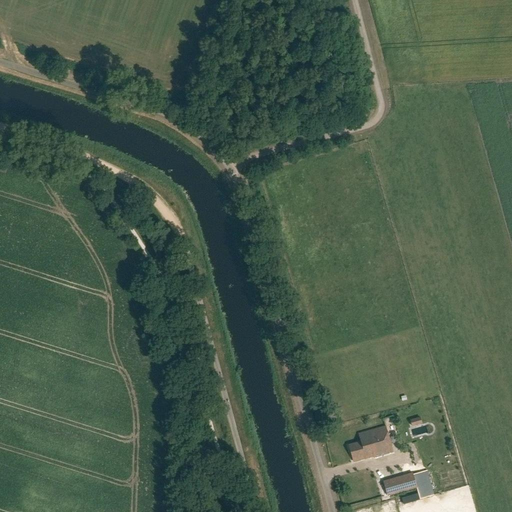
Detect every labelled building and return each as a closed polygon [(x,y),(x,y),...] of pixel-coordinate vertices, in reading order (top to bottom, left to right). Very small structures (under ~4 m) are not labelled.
[(373,458),(392,453),(385,427),(358,434),(360,442),(348,445),(353,463),(372,457),(373,458)] [(460,469),(440,474),(441,479),(461,474),(460,469)] [(420,499),(433,495),(426,471),(413,475),(416,488),(418,492),(420,499)] [(387,496),(416,488),(413,475),(412,472),(383,481),(387,496)] [(402,498),(403,504),(419,500),(417,494),(402,498)]
